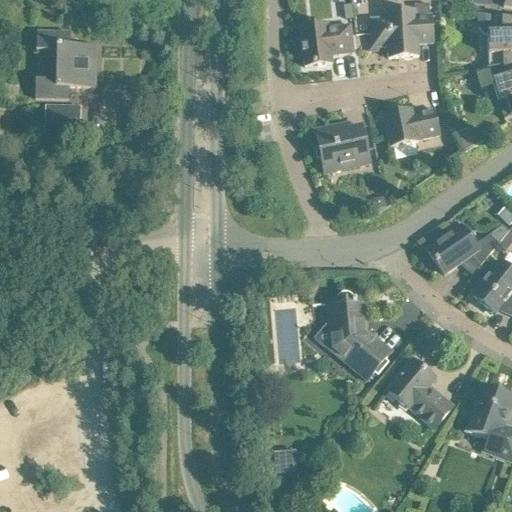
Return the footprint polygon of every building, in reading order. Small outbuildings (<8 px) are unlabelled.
[(511,0),(473,0),(471,6),(489,8),(511,12),(511,0)] [(429,17),(429,5),(414,6),(414,13),(385,15),(386,20),(370,21),(372,43),(369,43),(369,52),(378,52),(378,49),(387,48),(388,60),(418,58),(417,46),(432,45),(431,17),(429,17)] [(351,7),(343,9),(345,23),(353,22),(351,7)] [(511,20),(487,17),(478,15),(478,29),(484,35),(487,35),(488,56),(489,69),(475,71),(476,72),(511,66),(511,20)] [(328,30),(327,26),(300,29),(304,69),(332,65),(331,57),(353,55),(350,27),(328,30)] [(35,82),(35,101),(69,101),(69,89),(95,90),(96,47),(70,46),(70,34),(37,33),(36,52),(56,53),(56,82),(35,82)] [(511,66),(476,72),(476,73),(476,72),(481,86),(484,88),(493,86),(498,103),(505,101),(510,116),(503,120),(504,121),(511,116),(511,66)] [(79,109),(47,108),(46,132),(78,133),(79,109)] [(418,142),(440,137),(434,112),(412,116),(411,110),(383,117),(390,150),(418,144),(418,142)] [(338,128),(315,133),(319,149),(316,152),(318,162),(322,164),(324,175),(369,165),(361,128),(339,133),(338,128)] [(12,139),(10,155),(25,158),(28,142),(12,139)] [(511,223),(511,213),(505,207),(497,216),(508,227),(511,223)] [(460,228),(426,252),(444,277),(459,266),(472,278),(509,233),(502,227),(474,247),(460,228)] [(471,298),(495,316),(497,313),(511,319),(511,272),(499,262),(471,298)] [(364,302),(354,303),(352,299),(350,296),(346,295),(342,295),(339,297),(337,300),(336,304),(325,305),(326,306),(329,306),(330,326),(326,326),(314,340),(330,353),(332,351),(367,380),(365,382),(366,383),(391,353),(390,352),(388,354),(364,334),(362,303),(364,303),(364,302)] [(435,381),(413,363),(387,393),(409,412),(410,411),(434,431),(453,409),(428,389),(435,381)] [(511,402),(511,397),(483,387),(466,434),(487,441),(483,454),(511,464),(511,430),(503,427),(511,402)]
